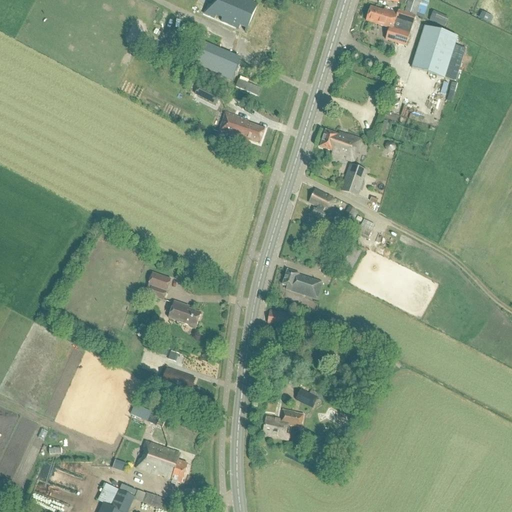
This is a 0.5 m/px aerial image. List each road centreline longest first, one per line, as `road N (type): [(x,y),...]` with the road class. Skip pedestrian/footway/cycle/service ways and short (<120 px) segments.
road 1 (primary): [(240,511),(236,449),(258,282),(345,0)]
road 2 (track): [(392,224),(451,256),(511,311)]
